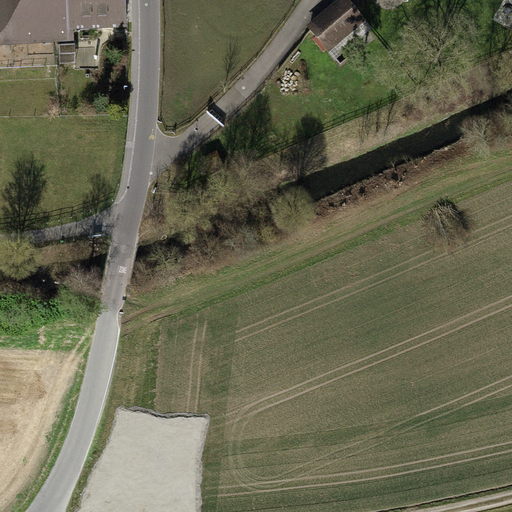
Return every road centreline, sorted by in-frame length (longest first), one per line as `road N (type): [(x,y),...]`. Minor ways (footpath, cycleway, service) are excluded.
road 1 (tertiary): [(127,222),(98,374),(59,490),(43,511)]
road 2 (unclassified): [(145,156),(171,150),(223,110),(314,0)]
road 3 (tertiary): [(150,0),(145,156)]
road 4 (unclassified): [(0,241),(127,222)]
